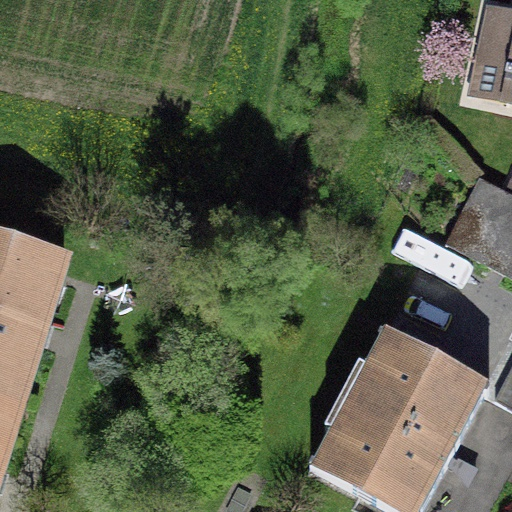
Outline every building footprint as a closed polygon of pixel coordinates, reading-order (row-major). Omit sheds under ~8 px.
[(511,44),(499,106),(511,109),(511,44)] [(511,204),(479,189),(449,254),(511,283),(511,204)] [(0,406),(18,412),(64,263),(0,243),(0,406)] [(384,342),(366,377),(376,383),(344,442),(334,437),(314,474),(385,511),(423,511),(485,396),(384,342)] [(511,391),(502,411),(511,416),(511,391)] [(0,470),(18,412),(0,406),(0,470)]
